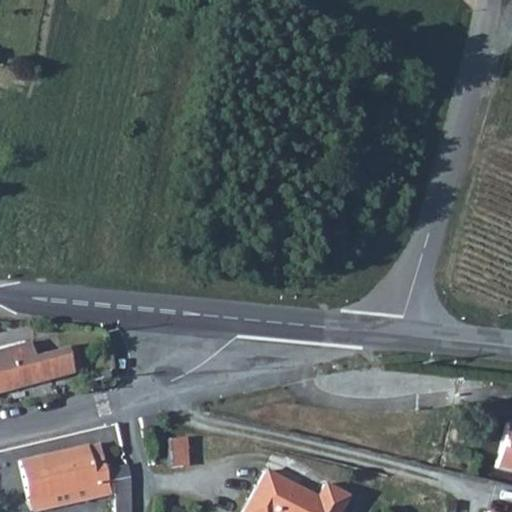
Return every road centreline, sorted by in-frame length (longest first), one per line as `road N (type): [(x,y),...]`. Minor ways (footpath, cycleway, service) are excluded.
road 1 (residential): [(484,0),(399,333)]
road 2 (residential): [(0,427),(195,380),(240,345),(245,318)]
road 3 (tertiary): [(0,295),(245,318)]
road 4 (tertiary): [(245,318),(399,333)]
